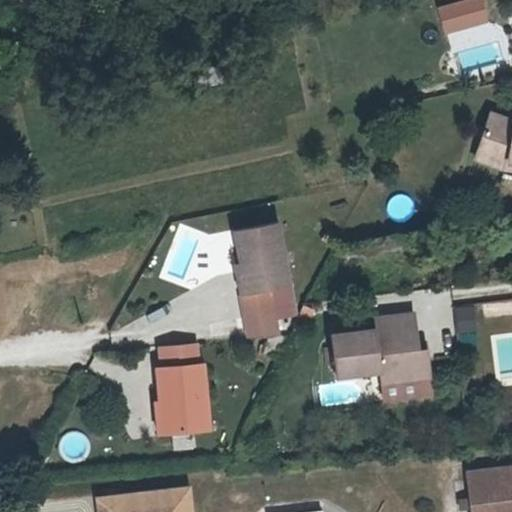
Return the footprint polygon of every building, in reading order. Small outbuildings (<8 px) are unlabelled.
[(493,0),(475,0),(452,5),(458,27),(498,17),(493,0)] [(511,120),(493,114),(485,138),(492,140),(488,155),(508,161),(511,162),(511,120)] [(492,140),(485,138),(478,159),(507,169),(511,169),(511,162),(508,161),(488,155),(492,140)] [(413,198),(392,194),(389,215),(410,219),(413,198)] [(232,247),(235,263),(247,261),(253,292),(270,289),(291,286),(280,223),(236,230),(238,246),(232,247)] [(247,261),(235,263),(240,294),(253,292),(247,261)] [(296,316),(291,286),(270,289),(273,311),(244,316),(247,335),(277,332),(275,320),(296,316)] [(253,292),(240,294),(244,316),(273,311),(270,289),(253,292)] [(474,329),(473,305),(454,306),(455,329),(474,329)] [(411,312),(379,316),(381,327),(372,329),(357,331),(355,320),(334,323),(336,334),(327,335),(332,377),(378,370),(380,382),(428,375),(424,347),(416,348),(415,342),(411,312)] [(379,316),(355,320),(357,331),(372,329),(381,327),(379,316)] [(149,384),(150,398),(162,397),(165,429),(204,426),(199,362),(154,366),(156,384),(149,384)] [(428,375),(380,382),(382,399),(430,392),(428,375)] [(162,397),(150,398),(153,430),(165,429),(162,397)] [(64,451),(82,453),(84,435),(65,434),(64,451)] [(511,511),(511,465),(463,471),(467,511),(511,511)] [(195,511),(193,485),(96,496),(97,511),(326,511),(326,510),(305,511),(195,511)]
